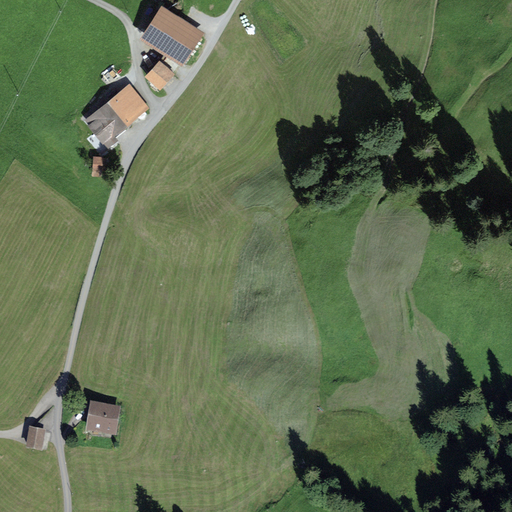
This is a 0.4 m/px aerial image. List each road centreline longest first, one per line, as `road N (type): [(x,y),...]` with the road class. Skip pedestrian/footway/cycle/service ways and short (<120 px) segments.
road 1 (unclassified): [(68,511),(59,396),(111,207),(127,162),(238,0)]
road 2 (track): [(161,113),(141,80),(124,18),(86,0)]
